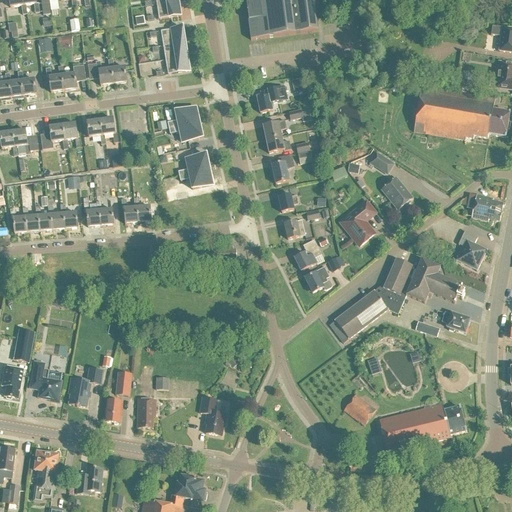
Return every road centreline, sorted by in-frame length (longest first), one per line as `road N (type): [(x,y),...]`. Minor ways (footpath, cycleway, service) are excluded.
road 1 (residential): [(276,342),(475,186),(493,174),(511,176)]
road 2 (residential): [(250,228),(0,254)]
road 3 (secondary): [(236,467),(0,425)]
road 4 (tertiary): [(498,457),(490,370),(511,230)]
road 5 (residential): [(0,119),(219,89)]
road 6 (secondary): [(336,484),(391,488),(498,457)]
road 7 (unclassified): [(250,228),(219,89)]
road 8 (residential): [(397,511),(493,488),(498,457)]
road 9 (residential): [(312,479),(319,430),(279,361)]
